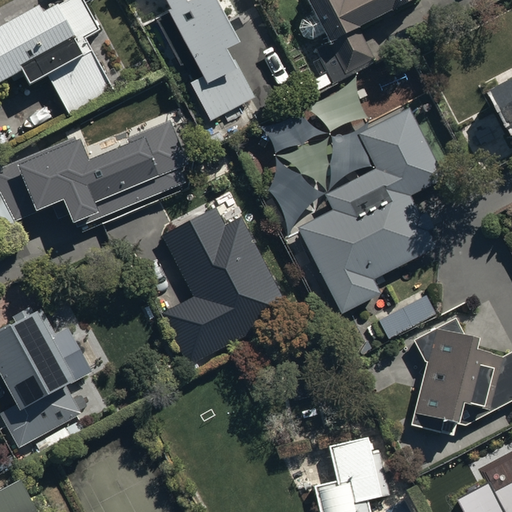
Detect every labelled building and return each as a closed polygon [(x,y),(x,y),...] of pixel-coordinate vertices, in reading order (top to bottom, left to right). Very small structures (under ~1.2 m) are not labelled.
[(37,6),(0,25),(0,82),(21,72),(29,85),(46,76),(67,114),(111,90),(84,38),(99,31),(82,0),(62,0),(40,12),(37,6)] [(167,0),(168,2),(165,3),(169,11),(157,17),(180,61),(184,59),(192,74),(188,76),(210,119),(256,95),(234,53),(232,54),(225,40),(236,34),(217,0),(167,0)] [(305,0),(327,41),(316,47),(335,84),(373,64),(355,28),(409,0),(305,0)] [(511,77),(489,89),(511,134),(511,77)] [(321,196),(329,211),(296,227),(341,315),(380,295),(372,279),(434,248),(427,234),(435,230),(426,212),(418,215),(408,196),(445,177),(410,107),(358,133),(375,169),(321,196)] [(79,136),(0,167),(0,190),(16,221),(65,201),(75,229),(187,182),(181,167),(189,164),(170,120),(126,138),(129,144),(89,160),(79,136)] [(215,207),(160,235),(191,296),(155,314),(182,367),(291,311),(242,215),(224,225),(215,207)] [(424,290),(374,317),(386,339),(436,313),(424,290)] [(80,396),(74,399),(67,385),(91,372),(68,328),(56,335),(41,308),(36,311),(33,306),(12,316),(15,321),(0,329),(0,376),(13,401),(0,408),(0,411),(18,448),(82,413),(80,410),(86,407),(80,396)] [(455,319),(412,341),(425,362),(411,426),(452,436),(456,423),(464,426),(511,400),(511,352),(500,358),(473,351),(476,339),(463,335),(455,319)] [(369,511),(367,500),(380,498),(366,438),(328,445),(337,482),(313,488),(318,511),(369,511)] [(37,511),(20,478),(0,488),(0,511),(37,511)] [(489,482),(457,499),(463,511),(511,511),(511,482),(494,492),(489,482)]
